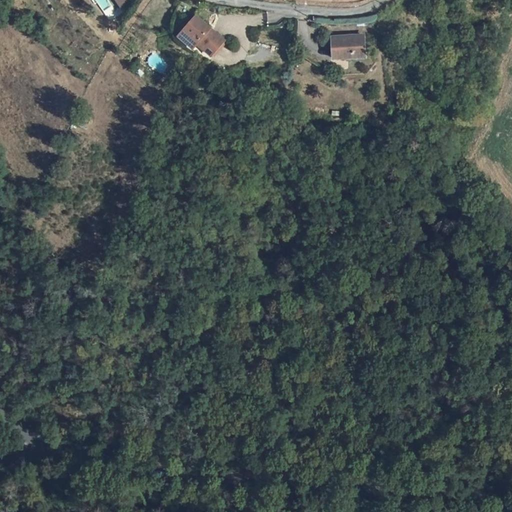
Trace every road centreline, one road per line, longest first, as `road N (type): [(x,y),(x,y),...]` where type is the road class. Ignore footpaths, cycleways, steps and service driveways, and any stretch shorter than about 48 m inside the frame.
road 1 (unclassified): [(511,508),(479,498),(64,458),(0,406)]
road 2 (residential): [(226,0),(354,13),(382,0)]
